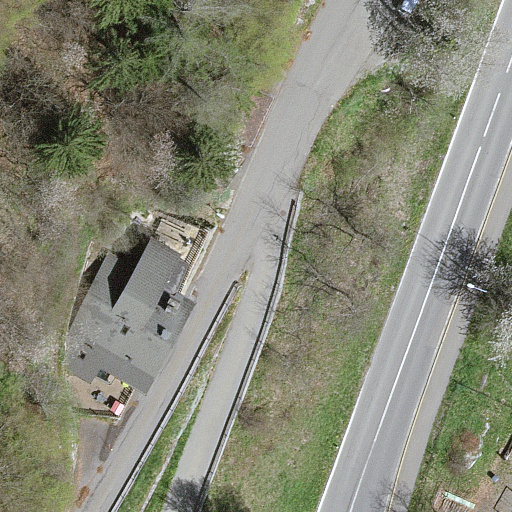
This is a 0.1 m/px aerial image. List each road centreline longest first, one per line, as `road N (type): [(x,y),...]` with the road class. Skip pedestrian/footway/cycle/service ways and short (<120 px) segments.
road 1 (tertiary): [(351,511),(511,53)]
road 2 (unclassified): [(271,166),(176,374),(96,511)]
road 3 (residential): [(271,166),(271,267),(178,511)]
road 4 (unclassified): [(357,0),(271,166)]
